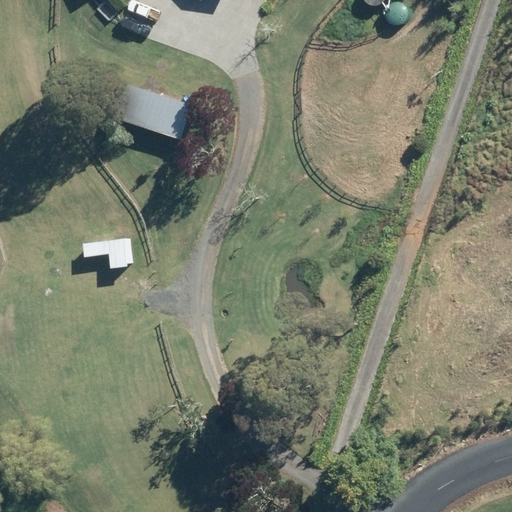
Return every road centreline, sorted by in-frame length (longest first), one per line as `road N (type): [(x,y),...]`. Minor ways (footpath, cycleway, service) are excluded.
road 1 (track): [(198,0),(240,70),(248,148),(195,266),(199,363),(234,419),(340,500)]
road 2 (track): [(353,511),(340,500),(343,443),(481,0)]
road 3 (unclassified): [(511,455),(419,494),(404,511)]
